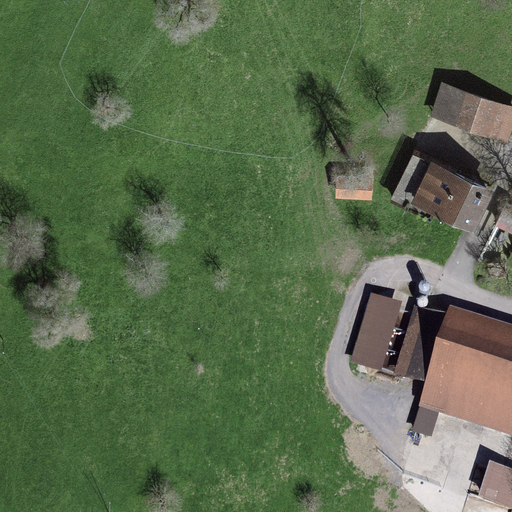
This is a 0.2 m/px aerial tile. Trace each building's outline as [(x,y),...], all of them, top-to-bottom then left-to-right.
[(508,110),(465,95),(455,122),(499,138),(508,110)] [(505,186),(434,168),(420,200),(484,229),(505,186)] [(338,195),(374,196),(374,179),(339,178),(338,195)] [(511,216),(508,214),(493,239),(509,249),(511,244),(511,216)] [(403,312),(371,304),(355,370),(387,378),(403,312)] [(453,327),(421,318),(403,377),(433,386),(426,412),(511,436),(511,331),(456,315),(453,327)] [(511,511),(511,479),(491,472),(481,502),(509,511),(511,511)]
